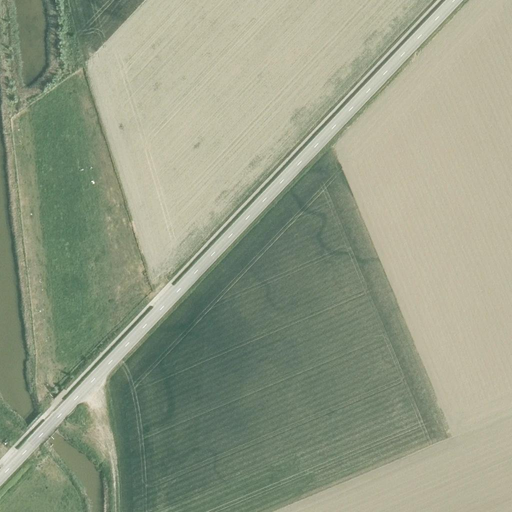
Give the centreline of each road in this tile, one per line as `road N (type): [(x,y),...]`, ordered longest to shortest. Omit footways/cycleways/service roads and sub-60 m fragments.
road 1 (tertiary): [(454,0),(0,477)]
road 2 (track): [(116,511),(111,431),(86,387)]
